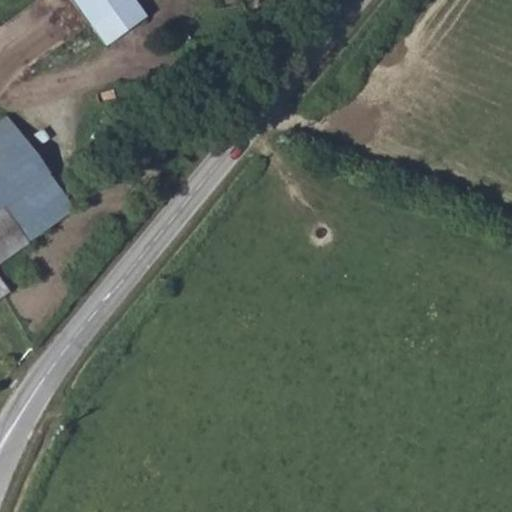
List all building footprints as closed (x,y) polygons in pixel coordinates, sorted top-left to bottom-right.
[(174,0),(121,0),(138,32),(180,10),(174,0)] [(1,76),(0,76),(0,134),(21,123),(26,120),(1,76)] [(0,151),(29,135),(21,123),(0,134),(0,151)] [(29,135),(0,151),(0,212),(54,182),(29,135)] [(9,255),(81,212),(71,194),(61,178),(54,182),(0,212),(0,251),(4,258),(9,255)]
